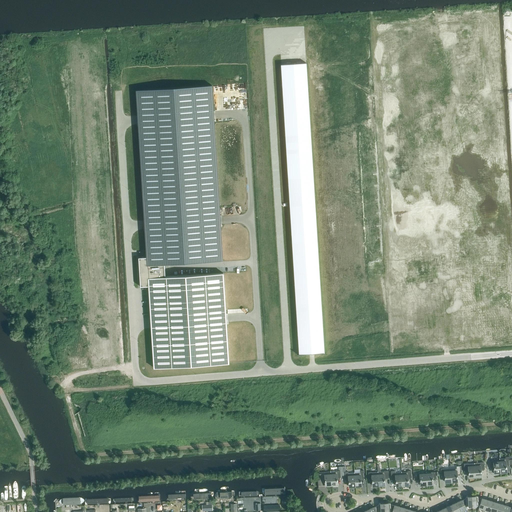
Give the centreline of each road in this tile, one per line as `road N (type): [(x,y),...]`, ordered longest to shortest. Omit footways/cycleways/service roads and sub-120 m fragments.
road 1 (unclassified): [(117,91),(137,381),(511,352)]
road 2 (unknown): [(64,392),(83,451),(93,457),(511,423)]
road 3 (residential): [(511,497),(471,488),(427,504),(390,495),(365,500)]
road 4 (unclassified): [(0,390),(30,454),(38,511)]
